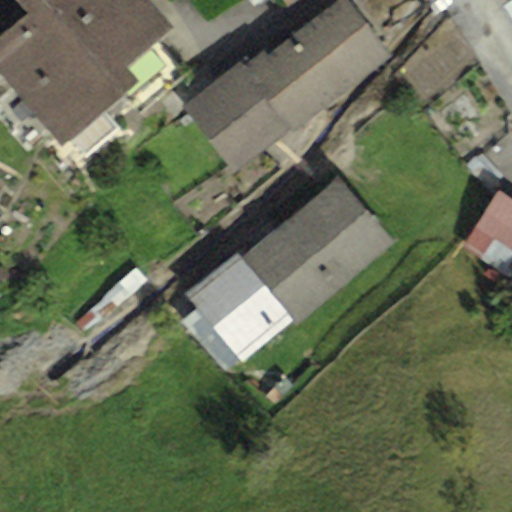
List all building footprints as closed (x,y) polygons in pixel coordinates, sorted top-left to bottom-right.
[(127,64),(173,26),(150,0),(22,0),(29,9),(127,64)] [(245,53),(180,103),(233,173),(387,55),(344,0),(340,0),(269,55),(264,49),(250,59),(245,53)] [(29,9),(0,32),(0,71),(61,145),(140,80),(127,64),(29,9)] [(237,250),(186,294),(245,362),(294,320),(297,324),(396,240),(339,175),(243,257),(237,250)] [(511,264),(511,197),(498,189),(462,247),(506,274),(511,264)]
